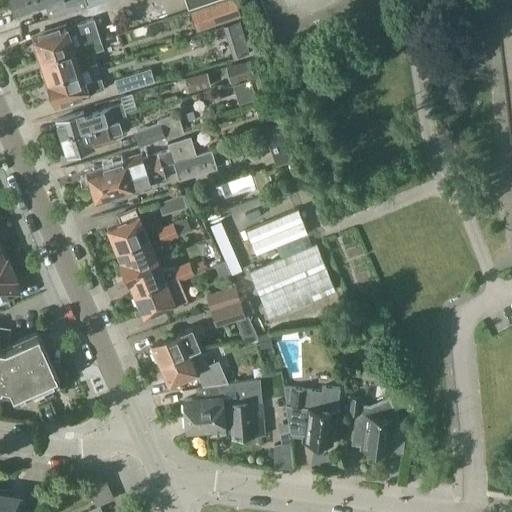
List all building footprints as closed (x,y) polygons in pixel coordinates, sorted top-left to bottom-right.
[(30,0),(16,0),(12,1),(17,15),(20,14),(21,17),(30,14),(29,11),(46,6),(54,3),(56,10),(78,2),(77,0),(30,0)] [(241,16),(235,0),(224,0),(201,8),(207,28),(241,16)] [(511,12),(499,14),(511,138),(511,12)] [(79,23),(79,22),(65,26),(65,24),(51,29),(51,30),(32,36),(35,44),(32,45),(37,59),(40,59),(41,61),(74,49),(75,51),(101,42),(94,19),(79,23)] [(204,47),(207,43),(208,38),(204,35),(199,34),(196,38),(196,43),(199,46),(204,47)] [(74,49),(41,61),(42,66),(39,67),(44,81),(43,82),(44,83),(80,72),(80,70),(92,66),(87,52),(103,47),(101,42),(75,51),(74,49)] [(229,75),(231,83),(253,76),(266,72),(260,57),(226,66),(229,75)] [(150,68),(115,79),(119,92),(155,81),(150,68)] [(84,83),(80,72),(44,83),(48,97),(51,96),(54,104),(74,97),(74,98),(104,88),(100,78),(84,83)] [(185,78),(187,85),(193,83),(195,90),(212,86),(210,79),(208,72),(185,78)] [(274,97),(266,72),(253,76),(260,101),(274,97)] [(262,121),(280,115),(275,98),(256,104),(262,121)] [(123,104),(107,109),(85,115),(83,111),(56,119),(62,136),(110,122),(115,121),(127,116),(123,104)] [(216,116),(213,107),(207,109),(208,112),(205,113),(207,119),(216,116)] [(140,146),(166,136),(167,139),(185,133),(180,118),(172,114),(158,119),(157,122),(147,125),(146,125),(139,127),(139,131),(135,132),(140,146)] [(110,122),(62,136),(63,140),(61,141),(59,144),(62,152),(64,153),(67,153),(67,155),(116,140),(115,134),(129,131),(132,128),(132,124),(131,118),(128,116),(127,116),(115,121),(110,122)] [(266,135),(277,165),(297,158),(286,128),(266,135)] [(170,149),(174,161),(197,154),(191,136),(168,143),(170,149)] [(174,161),(170,149),(142,157),(141,154),(126,159),(86,171),(87,173),(84,177),(86,182),(90,184),(91,186),(161,165),(174,161)] [(212,150),(197,154),(174,161),(179,180),(217,169),(212,150)] [(161,165),(91,186),(95,201),(150,185),(149,182),(165,177),(161,165)] [(190,205),(185,193),(159,202),(163,214),(190,205)] [(116,214),(120,223),(109,228),(118,250),(148,237),(136,206),(116,214)] [(309,232),(299,207),(247,228),(257,253),(277,245),(281,256),(250,269),(270,317),(337,289),(317,241),(306,246),(302,235),(309,232)] [(187,217),(175,222),(180,234),(192,229),(187,217)] [(175,222),(166,225),(171,238),(180,234),(175,222)] [(171,238),(166,225),(158,229),(163,241),(171,238)] [(148,237),(118,250),(122,260),(119,261),(124,273),(157,259),(148,237)] [(0,271),(11,267),(6,255),(4,257),(0,248),(0,271)] [(157,259),(124,273),(128,282),(131,281),(135,292),(177,275),(165,279),(157,259)] [(196,272),(191,261),(182,264),(187,276),(196,272)] [(187,276),(182,264),(174,267),(177,275),(178,275),(179,279),(187,276)] [(11,267),(0,271),(0,297),(18,289),(13,278),(16,277),(11,267)] [(177,275),(135,292),(144,314),(185,297),(179,279),(178,275),(177,275)] [(212,310),(241,301),(236,285),(207,294),(211,310),(212,310)] [(242,300),(241,301),(212,310),(216,326),(246,317),(242,300)] [(161,362),(200,346),(196,337),(197,337),(197,336),(205,333),(201,323),(193,326),(153,341),(161,362)] [(0,390),(1,385),(9,387),(15,399),(59,380),(36,331),(9,343),(8,339),(0,337),(0,390)] [(259,335),(260,348),(273,346),(271,333),(259,335)] [(200,346),(161,362),(168,381),(197,370),(203,384),(220,381),(226,380),(218,360),(207,364),(200,346)] [(226,380),(220,381),(222,402),(230,401),(232,428),(232,434),(264,432),(262,400),(282,398),(280,372),(260,376),(260,377),(226,381),(226,380)] [(220,381),(203,384),(204,386),(197,387),(197,397),(185,397),(188,428),(191,431),(232,428),(230,401),(222,402),(220,381)] [(322,389),(284,384),(286,396),(286,403),(287,405),(291,433),(292,436),(305,438),(305,440),(315,441),(315,444),(327,446),(327,443),(329,443),(334,410),(337,410),(340,387),(323,385),(322,389)] [(403,434),(394,408),(389,396),(375,403),(360,401),(361,394),(348,393),(345,409),(354,411),(350,439),(362,441),(361,447),(400,453),(403,434)] [(282,443),(291,441),(289,431),(280,433),(282,443)] [(0,491),(0,511),(21,511),(24,495),(0,492),(0,491)]
